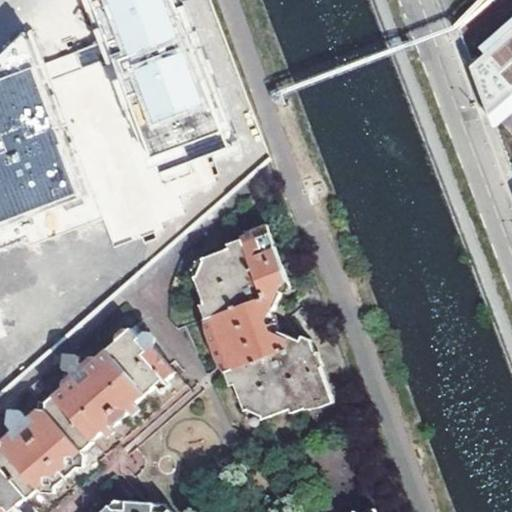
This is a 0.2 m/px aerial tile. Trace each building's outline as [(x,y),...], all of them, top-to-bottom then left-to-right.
[(222,133),(171,0),(86,0),(149,161),(222,133)] [(511,34),(473,69),(492,118),(511,100),(511,34)] [(0,226),(77,197),(24,35),(0,56),(0,226)] [(511,100),(492,118),(496,130),(511,115),(511,100)] [(217,350),(235,369),(226,371),(230,385),(235,384),(244,410),(260,420),(288,410),(288,415),(307,410),(309,357),(264,330),(289,282),(268,226),(229,248),(230,251),(202,263),(195,278),(204,304),(199,306),(214,351),(217,350)] [(176,375),(136,327),(96,360),(85,358),(85,370),(75,377),(64,376),(63,390),(0,443),(0,511),(17,511),(41,493),(46,499),(89,463),(82,455),(176,375)] [(39,383),(27,391),(33,400),(46,390),(39,383)] [(169,511),(155,510),(156,504),(128,501),(127,508),(113,507),(106,511),(169,511)]
